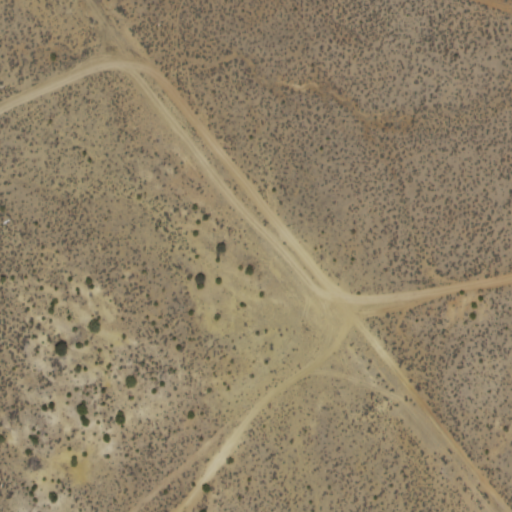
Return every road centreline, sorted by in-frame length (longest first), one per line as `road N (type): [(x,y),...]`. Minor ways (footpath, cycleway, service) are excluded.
road 1 (track): [(95,0),(503,511)]
road 2 (track): [(166,511),(232,436),(365,314),(511,279)]
road 3 (track): [(0,121),(130,51)]
